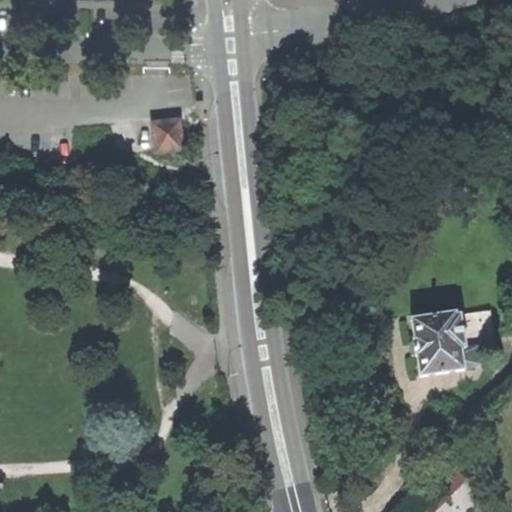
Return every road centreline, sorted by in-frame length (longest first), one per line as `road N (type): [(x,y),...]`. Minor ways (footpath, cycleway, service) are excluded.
road 1 (tertiary): [(232,48),(264,353),(296,511)]
road 2 (residential): [(232,48),(0,47)]
road 3 (residential): [(231,35),(338,24),(435,0)]
